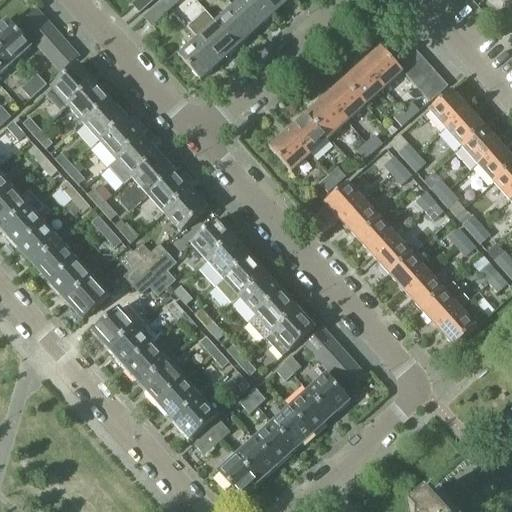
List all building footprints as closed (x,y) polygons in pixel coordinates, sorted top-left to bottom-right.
[(155,0),(137,0),(132,5),(140,14),(155,0)] [(178,0),(164,0),(162,2),(170,11),(181,2),(178,0)] [(260,0),(243,0),(233,9),(255,34),(275,16),(260,0)] [(260,0),(275,16),(292,0),(260,0)] [(170,11),(162,2),(144,19),(152,28),(170,11)] [(233,9),(216,25),(238,50),(255,34),(233,9)] [(20,27),(27,35),(45,19),(37,11),(20,27)] [(27,35),(34,43),(52,28),(45,19),(27,35)] [(7,23),(0,28),(0,51),(12,65),(30,48),(7,23)] [(216,25),(198,41),(220,66),(238,50),(216,25)] [(34,43),(41,51),(59,35),(52,28),(34,43)] [(41,51),(48,59),(66,43),(59,35),(41,51)] [(220,66),(198,41),(179,58),(201,83),(220,66)] [(408,42),(389,59),(397,68),(416,51),(408,42)] [(48,59),(55,66),(72,50),(66,43),(48,59)] [(72,50),(55,66),(61,74),(79,58),(72,50)] [(381,50),(362,67),(384,92),(404,75),(397,68),(389,59),(381,50)] [(0,51),(0,76),(12,65),(0,51)] [(424,60),(416,51),(397,68),(404,75),(405,77),(424,60)] [(432,69),(424,60),(405,77),(414,86),(432,69)] [(62,114),(68,108),(94,85),(78,67),(45,96),(62,114)] [(362,67),(344,84),(366,109),(384,92),(362,67)] [(440,79),(432,69),(414,86),(422,95),(440,79)] [(38,76),(29,84),(39,95),(47,87),(38,76)] [(448,88),(440,79),(422,95),(430,104),(448,88)] [(39,95),(29,84),(22,90),(32,101),(39,95)] [(344,84),(325,101),(347,126),(366,109),(344,84)] [(68,108),(84,126),(110,103),(94,85),(68,108)] [(430,113),(446,131),(469,110),(453,93),(430,113)] [(325,101),(307,117),(329,142),(347,126),(325,101)] [(84,126),(101,145),(127,121),(110,103),(84,126)] [(412,103),(403,112),(411,121),(421,113),(412,103)] [(2,108),(0,109),(0,124),(3,127),(12,119),(2,108)] [(446,131),(462,149),(485,128),(469,110),(446,131)] [(411,121),(403,112),(394,120),(403,129),(411,121)] [(307,117),(289,133),(311,158),(329,142),(307,117)] [(24,126),(35,138),(41,132),(30,120),(24,126)] [(101,145),(116,162),(142,139),(127,121),(101,145)] [(8,130),(20,143),(26,137),(15,124),(8,130)] [(391,127),(387,130),(393,137),(398,132),(391,127)] [(462,149),(478,166),(501,146),(485,128),(462,149)] [(41,132),(35,138),(47,151),(53,145),(41,132)] [(311,158),(289,133),(270,150),(292,175),(311,158)] [(376,137),(365,146),(373,155),(384,146),(376,137)] [(126,187),(133,180),(132,180),(158,157),(142,139),(116,162),(117,162),(110,169),(126,187)] [(373,155),(365,146),(357,153),(365,162),(373,155)] [(400,155),(408,165),(419,156),(410,146),(400,155)] [(478,166),(494,184),(511,167),(511,158),(501,146),(478,166)] [(29,154),(40,166),(47,160),(36,147),(29,154)] [(55,162),(67,175),(74,168),(62,155),(55,162)] [(419,156),(408,165),(417,174),(427,165),(419,156)] [(132,180),(133,180),(148,197),(174,174),(158,157),(132,180)] [(384,168),(392,177),(403,168),(395,159),(384,168)] [(47,160),(40,166),(52,179),(58,173),(47,160)] [(511,167),(494,184),(510,202),(511,199),(511,167)] [(74,168),(67,175),(79,187),(86,181),(74,168)] [(403,168),(392,177),(402,188),(412,178),(403,168)] [(338,170),(329,178),(337,187),(346,179),(338,170)] [(148,197),(164,216),(191,193),(174,174),(148,197)] [(0,201),(13,190),(0,175),(0,201)] [(337,187),(329,178),(320,187),(328,195),(337,187)] [(440,201),(450,191),(442,182),(431,191),(440,201)] [(61,189),(72,202),(79,196),(67,183),(61,189)] [(326,206),(341,224),(364,203),(349,186),(326,206)] [(0,201),(0,228),(3,232),(38,201),(30,192),(22,200),(13,190),(0,201)] [(88,197),(99,209),(106,203),(95,191),(88,197)] [(459,201),(450,191),(440,201),(448,210),(459,201)] [(191,193),(164,216),(181,234),(207,211),(191,193)] [(417,205),(425,214),(436,204),(427,195),(417,205)] [(79,196),(72,202),(84,215),(91,209),(79,196)] [(3,232),(19,250),(45,226),(37,217),(46,209),(38,201),(3,232)] [(106,203),(99,209),(111,223),(118,216),(106,203)] [(341,224),(357,242),(380,221),(364,203),(341,224)] [(436,204),(425,214),(434,224),(445,214),(436,204)] [(463,226),(472,236),(482,227),(473,217),(463,226)] [(93,225),(104,237),(110,231),(99,219),(93,225)] [(357,242),(373,259),(396,239),(380,221),(357,242)] [(192,246),(208,264),(234,241),(218,223),(192,246)] [(19,250),(35,268),(61,244),(45,226),(19,250)] [(120,233),(131,246),(138,240),(127,226),(120,233)] [(482,227),(472,236),(482,246),(492,237),(482,227)] [(110,231),(104,237),(116,250),(122,244),(110,231)] [(449,240),(457,249),(467,240),(459,231),(449,240)] [(373,259),(389,278),(413,257),(396,239),(373,259)] [(467,240),(457,249),(466,260),(476,250),(467,240)] [(208,264),(224,281),(250,258),(234,241),(208,264)] [(35,268),(50,285),(77,261),(61,244),(35,268)] [(143,245),(134,254),(142,263),(152,254),(143,245)] [(142,263),(150,272),(168,257),(159,247),(152,254),(142,263)] [(495,262),(504,272),(511,264),(511,260),(505,253),(495,262)] [(125,261),(134,270),(142,263),(134,254),(125,261)] [(150,272),(159,282),(168,273),(176,266),(168,257),(150,272)] [(389,278),(405,295),(428,274),(413,257),(389,278)] [(224,281),(240,299),(266,276),(250,258),(224,281)] [(50,285),(66,303),(93,279),(77,261),(50,285)] [(124,279),(132,289),(150,272),(142,263),(134,270),(124,279)] [(481,276),(489,285),(499,276),(491,267),(481,276)] [(141,298),(150,289),(159,282),(150,272),(132,289),(141,298)] [(168,273),(159,282),(167,291),(176,282),(168,273)] [(405,295),(421,313),(444,292),(428,274),(405,295)] [(240,299),(256,317),(282,294),(266,276),(240,299)] [(499,276),(489,285),(498,295),(508,286),(499,276)] [(93,279),(66,303),(83,321),(109,298),(93,279)] [(159,282),(150,289),(159,298),(167,291),(159,282)] [(174,294),(186,307),(193,301),(181,288),(174,294)] [(421,313),(438,331),(461,311),(444,292),(421,313)] [(265,342),(267,341),(266,340),(298,312),(282,294),(256,317),(257,318),(249,324),(265,342)] [(169,309),(180,321),(186,316),(175,303),(169,309)] [(93,335),(110,353),(136,329),(119,311),(93,335)] [(195,317),(206,329),(213,323),(202,311),(195,317)] [(461,311),(438,331),(454,350),(477,329),(461,311)] [(266,340),(267,341),(283,359),(315,330),(298,312),(266,340)] [(186,316),(180,321),(191,335),(198,329),(186,316)] [(213,323),(206,329),(218,343),(225,337),(213,323)] [(110,353),(125,370),(152,347),(136,329),(110,353)] [(306,347),(313,355),(330,339),(323,332),(306,347)] [(200,344),(211,357),(218,351),(207,339),(200,344)] [(313,355),(320,363),(337,347),(330,339),(313,355)] [(125,370),(141,388),(168,364),(168,365),(176,357),(160,340),(152,347),(125,370)] [(227,353),(238,365),(245,359),(234,347),(227,353)] [(320,363),(327,370),(344,354),(337,347),(320,363)] [(218,351),(211,357),(223,370),(230,364),(218,351)] [(327,370),(333,377),(351,362),(344,354),(327,370)] [(245,359),(238,365),(250,379),(257,373),(245,359)] [(292,359),(284,366),(293,377),(302,369),(292,359)] [(333,377),(340,385),(358,370),(351,362),(333,377)] [(141,388),(158,405),(184,382),(168,365),(168,364),(141,388)] [(293,377),(284,366),(276,373),(286,384),(293,377)] [(358,370),(340,385),(348,394),(365,378),(358,370)] [(233,381),(244,394),(251,388),(239,375),(233,381)] [(327,377),(308,394),(332,420),(350,403),(327,377)] [(158,405),(174,423),(200,400),(184,382),(158,405)] [(256,391),(248,398),(258,409),(266,402),(256,391)] [(308,394),(290,410),(314,436),(332,420),(308,394)] [(258,409),(248,398),(241,405),(250,416),(258,409)] [(200,400),(174,423),(191,442),(217,418),(200,400)] [(290,410),(273,426),(296,452),(314,436),(290,410)] [(221,424),(213,431),(222,442),(231,434),(221,424)] [(273,426),(254,442),(278,468),(296,452),(273,426)] [(222,442),(213,431),(196,446),(205,457),(222,442)] [(254,442),(237,458),(260,484),(278,468),(254,442)] [(260,484),(237,458),(229,465),(226,462),(217,470),(220,473),(214,478),(232,498),(238,493),(244,499),(260,484)] [(411,511),(437,511),(439,510),(440,511),(452,501),(439,487),(411,511)]
